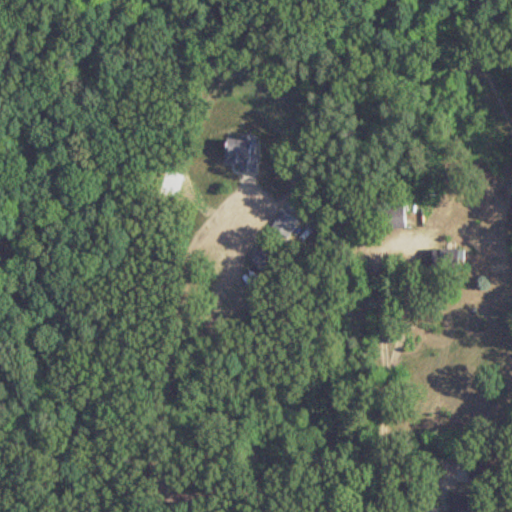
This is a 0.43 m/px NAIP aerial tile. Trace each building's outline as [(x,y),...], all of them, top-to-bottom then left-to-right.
[(239,171),(255,173),(259,142),(227,138),(225,163),(239,165),(239,171)] [(406,229),(406,207),(376,207),(376,229),(406,229)] [(289,239),(299,222),(282,211),(271,228),(289,239)] [(464,270),(464,250),(433,250),(433,271),(464,270)] [(469,484),(489,484),(489,464),(469,464),(469,484)] [(467,511),(468,496),(447,496),(447,511),(467,511)]
